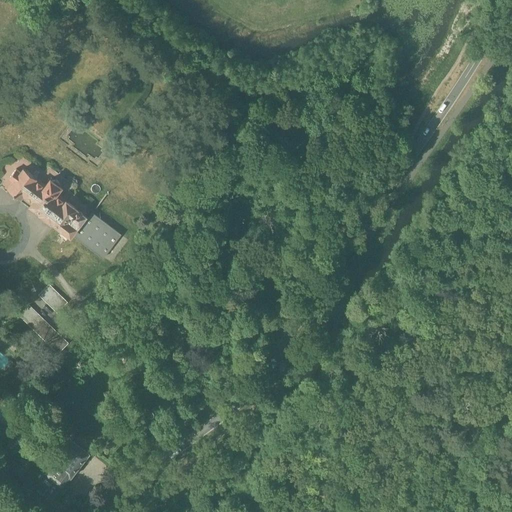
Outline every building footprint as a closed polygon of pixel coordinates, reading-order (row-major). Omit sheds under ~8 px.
[(70,236),(85,215),(56,193),(61,187),(50,179),(46,185),(24,168),(21,172),(16,168),(9,178),(14,181),(8,189),(19,198),(17,201),(28,209),(31,206),(40,213),(40,214),(51,222),(62,230),(57,236),(65,242),(70,236)] [(91,212),(74,236),(103,257),(120,234),(91,212)] [(86,283),(89,291),(97,288),(94,280),(86,283)] [(47,302),(60,314),(69,306),(56,293),(47,302)] [(58,352),(67,342),(50,326),(40,335),(58,352)] [(54,461),(46,471),(63,484),(71,474),(72,475),(90,451),(71,436),(53,460),(54,461)] [(24,458),(14,470),(22,476),(31,464),(24,458)]
